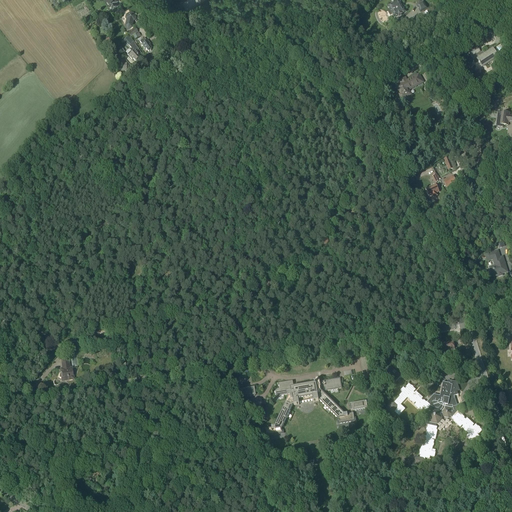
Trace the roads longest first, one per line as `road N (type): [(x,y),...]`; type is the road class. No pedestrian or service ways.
road 1 (unclassified): [(0,403),(467,322)]
road 2 (track): [(334,92),(347,120),(354,176),(331,240),(290,275),(246,295),(136,319)]
road 3 (track): [(467,322),(434,228),(351,82)]
road 4 (track): [(181,55),(256,36),(304,54),(334,92)]
road 5 (track): [(489,0),(351,82)]
road 6 (track): [(232,365),(223,404),(265,511)]
road 7 (track): [(140,193),(65,249),(16,271)]
road 8 (unclassified): [(511,457),(467,322)]
